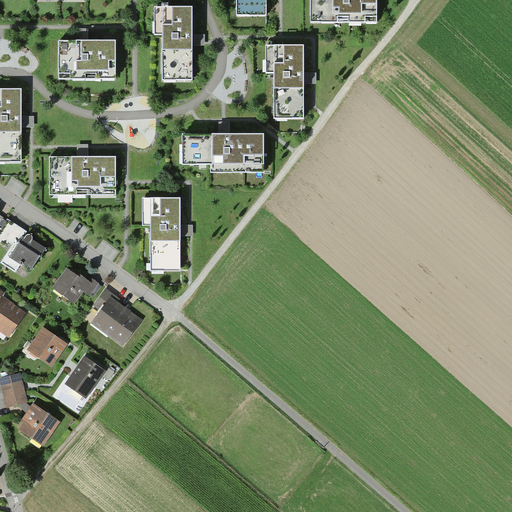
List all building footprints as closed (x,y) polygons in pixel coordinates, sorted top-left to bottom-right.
[(265,17),(265,0),(237,0),(238,17),(265,17)] [(377,0),(310,0),(310,22),(377,22),(377,0)] [(191,79),(191,5),(154,6),(155,34),(164,34),(164,79),(191,79)] [(115,40),(59,40),(59,78),(115,78),(115,40)] [(305,119),(304,45),(267,45),(268,73),(274,73),(275,119),(305,119)] [(0,164),(20,164),(19,90),(0,90),(0,164)] [(264,134),(183,133),(183,164),(211,164),(211,171),(264,172),(264,134)] [(115,156),(50,156),(51,194),(115,194),(115,156)] [(181,269),(180,197),(143,198),(143,224),(152,224),(153,270),(181,269)] [(27,231),(8,219),(0,231),(0,242),(10,249),(0,262),(16,273),(22,264),(32,270),(47,248),(32,239),(33,237),(32,235),(30,234),(28,234),(27,235),(25,234),(27,231)] [(78,275),(68,268),(52,289),(74,305),(84,292),(89,296),(90,294),(94,297),(102,286),(99,284),(100,283),(92,277),(89,280),(79,273),(78,275)] [(2,295),(5,292),(0,288),(0,331),(9,338),(27,312),(2,295)] [(123,347),(144,320),(119,302),(122,299),(107,288),(94,306),(100,311),(91,323),(123,347)] [(59,340),(43,329),(28,350),(52,366),(67,345),(59,340)] [(105,372),(83,357),(65,384),(87,398),(105,372)] [(21,374),(0,378),(0,380),(7,408),(28,402),(21,374)] [(60,424),(34,405),(18,428),(44,447),(60,424)]
